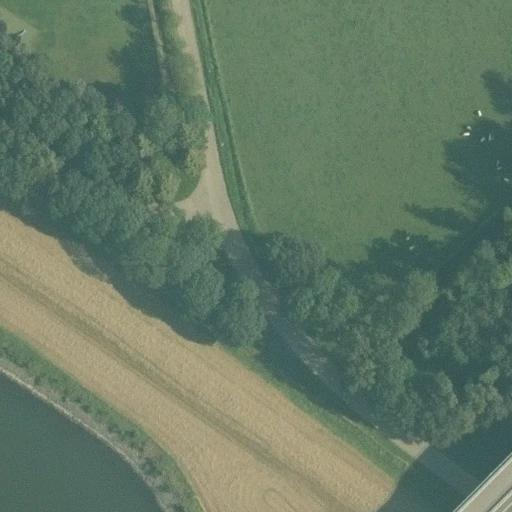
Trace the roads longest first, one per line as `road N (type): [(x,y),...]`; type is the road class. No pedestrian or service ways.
road 1 (unclassified): [(504,511),(296,340),(245,266),(219,198)]
road 2 (unclassified): [(219,198),(149,215),(115,205),(0,128)]
road 3 (unclassified): [(219,198),(178,0)]
